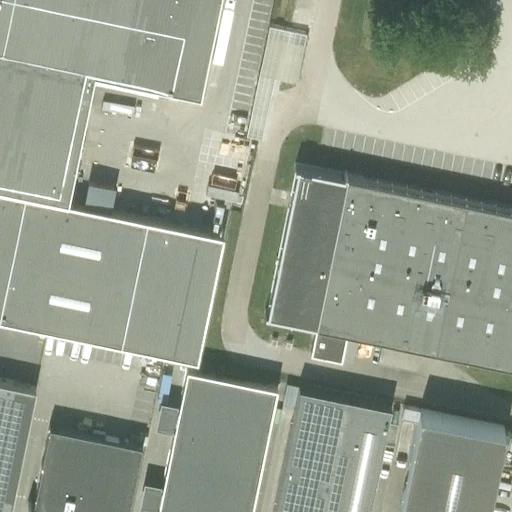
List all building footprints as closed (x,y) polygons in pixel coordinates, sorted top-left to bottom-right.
[(0,0),(0,185),(67,200),(93,72),(199,94),(218,0),(0,0)] [(258,71),(293,77),(299,41),(264,35),(258,71)] [(168,99),(176,100),(177,93),(169,91),(168,99)] [(264,310),(264,312),(315,323),(309,354),(338,360),(345,328),(511,362),(511,207),(416,188),(349,175),(346,174),(346,172),(344,172),(343,174),(339,173),(294,163),(294,166),(296,167),(266,310),(264,310)] [(0,316),(196,357),(222,232),(67,200),(0,185),(0,316)] [(249,511),(275,384),(185,366),(155,511),(249,511)] [(0,511),(8,511),(34,386),(0,379),(0,511)] [(297,384),(271,511),(367,511),(390,403),(297,384)] [(485,511),(503,426),(403,405),(400,417),(416,421),(396,511),(485,511)] [(126,511),(141,443),(48,424),(32,503),(26,502),(24,511),(126,511)]
